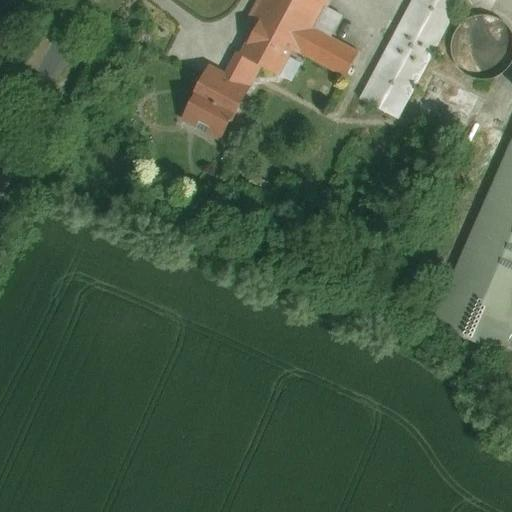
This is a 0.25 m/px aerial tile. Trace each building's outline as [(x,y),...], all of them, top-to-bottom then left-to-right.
[(319,0),(262,0),(238,45),(281,69),(292,50),(305,26),(319,0)] [(410,0),(359,96),(399,118),(463,0),(410,0)] [(509,67),(505,15),(455,19),(459,71),(509,67)] [(356,54),(305,26),(292,50),(343,78),(356,54)] [(250,83),(212,61),(180,117),(218,139),(250,83)] [(511,340),(511,128),(433,315),(509,347),(511,340)]
